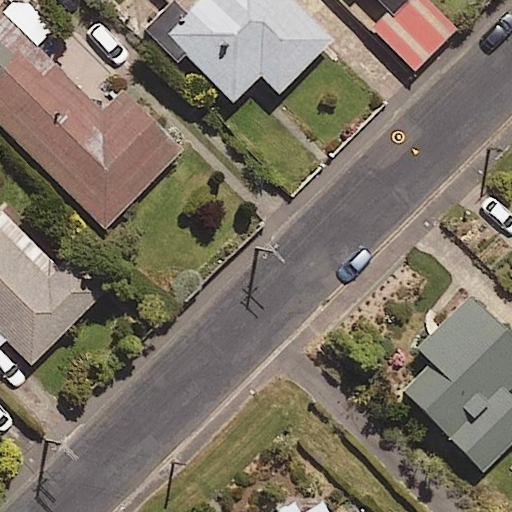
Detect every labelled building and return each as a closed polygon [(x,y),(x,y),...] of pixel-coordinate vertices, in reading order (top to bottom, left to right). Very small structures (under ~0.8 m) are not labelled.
[(47,30),(15,0),(0,15),(0,129),(100,228),(175,152),(118,96),(97,116),(29,49),(47,30)] [(327,40),(286,0),(193,0),(159,35),(227,102),(254,75),(273,94),(327,40)] [(372,0),(383,10),(365,28),(409,72),(451,29),(421,0),(372,0)] [(31,246),(0,213),(0,341),(1,340),(25,365),(96,297),(39,238),(31,246)] [(511,380),(511,347),(461,297),(412,346),(424,359),(395,389),(480,473),(511,440),(511,405),(500,393),(511,380)] [(319,511),(308,493),(276,511),(319,511)]
